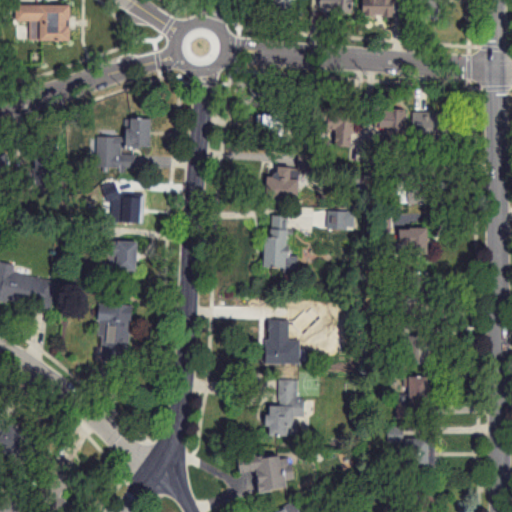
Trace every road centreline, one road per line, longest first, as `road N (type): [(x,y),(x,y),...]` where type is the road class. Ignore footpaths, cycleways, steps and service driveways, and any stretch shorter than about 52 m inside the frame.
road 1 (secondary): [(494,0),(497,511)]
road 2 (residential): [(0,103),(188,46),(495,70)]
road 3 (residential): [(220,0),(197,170),(188,378),(174,440),(157,472)]
road 4 (residential): [(0,350),(157,472)]
